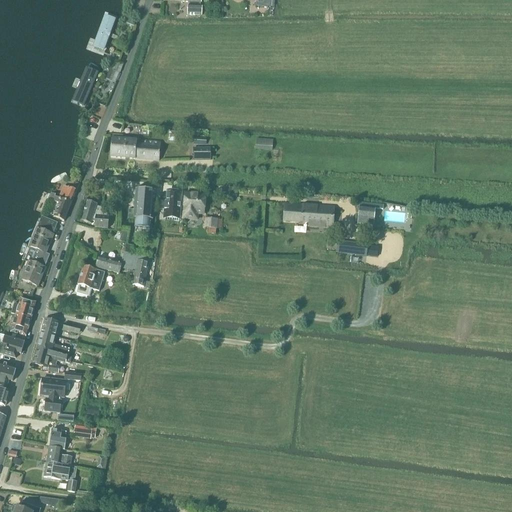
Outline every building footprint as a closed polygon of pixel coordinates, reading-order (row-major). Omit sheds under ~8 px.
[(182,0),(182,3),(190,3),(190,7),(188,6),(187,16),(202,16),(202,7),(199,7),(200,3),(200,0),(182,0)] [(104,57),(117,21),(107,17),(94,53),(104,57)] [(73,105),(83,109),(98,71),(88,68),(73,105)] [(110,157),(159,162),(161,143),(112,139),(110,157)] [(273,140),(256,139),(256,150),(272,151),(273,140)] [(210,161),(210,149),(191,149),(191,161),(210,161)] [(79,185),(74,183),(71,190),(63,187),(59,197),(71,203),(79,185)] [(155,192),(136,191),(134,211),(128,210),(128,219),(136,220),(135,228),(152,229),(155,192)] [(181,194),(168,193),(167,203),(165,203),(164,215),(179,216),(181,194)] [(55,196),(51,194),(48,201),(59,205),(53,218),(64,222),(71,205),(55,198),(55,196)] [(206,196),(185,194),(183,219),(197,221),(198,215),(204,215),(206,196)] [(90,225),(91,222),(95,223),(95,229),(108,230),(109,218),(107,218),(106,214),(105,212),(103,210),(101,209),(96,207),(97,205),(87,202),(81,221),(90,225)] [(373,226),(375,205),(359,204),(357,224),(373,226)] [(283,221),(309,223),(309,227),(332,229),(334,208),(284,205),(283,221)] [(206,216),(206,218),(205,234),(215,235),(217,217),(206,216)] [(56,224),(42,218),(39,223),(41,224),(39,230),(37,229),(29,248),(36,251),(31,263),(32,263),(36,251),(46,255),(53,236),(50,235),(52,228),(54,229),(56,224)] [(362,256),(363,244),(337,241),(336,253),(362,256)] [(134,247),(125,246),(123,252),(132,254),(134,247)] [(32,263),(31,263),(28,262),(20,280),(38,287),(45,269),(44,269),(50,256),(46,255),(36,251),(32,263)] [(99,258),(96,268),(119,275),(120,270),(134,273),(138,257),(123,254),(121,265),(99,258)] [(138,256),(133,279),(136,280),(145,282),(150,258),(138,256)] [(105,274),(84,267),(78,286),(78,287),(76,295),(87,298),(90,290),(99,292),(105,274)] [(133,280),(132,287),(143,289),(149,290),(150,284),(145,283),(145,282),(133,280)] [(36,301),(27,298),(24,308),(14,305),(10,315),(15,317),(15,316),(31,320),(36,301)] [(31,320),(15,316),(15,317),(12,327),(17,328),(15,335),(26,338),(28,331),(28,330),(31,320)] [(59,325),(44,320),(41,334),(55,338),(59,325)] [(77,327),(64,324),(63,331),(75,334),(77,327)] [(55,338),(41,334),(37,348),(63,355),(65,349),(53,346),(55,338)] [(25,341),(5,335),(0,353),(0,354),(15,359),(17,353),(21,354),(25,341)] [(63,355),(37,348),(32,364),(47,368),(50,359),(61,362),(63,355)] [(16,369),(0,364),(0,383),(7,386),(9,381),(13,382),(16,369)] [(40,396),(48,397),(60,398),(64,399),(66,382),(42,380),(42,384),(40,385),(40,390),(41,392),(40,396)] [(7,386),(0,383),(0,405),(5,407),(9,393),(6,392),(7,386)] [(60,402),(60,398),(48,397),(48,400),(46,400),(46,403),(44,404),(44,407),(45,409),(45,412),(60,414),(61,402),(60,402)] [(100,409),(87,407),(85,418),(98,421),(100,409)] [(100,431),(76,427),(74,438),(90,440),(91,436),(98,438),(100,431)] [(52,431),(49,448),(65,450),(66,433),(52,431)] [(65,450),(49,448),(46,463),(70,467),(72,458),(62,456),(63,451),(64,451),(65,450)] [(105,459),(98,458),(96,470),(103,471),(105,471),(107,460),(105,459)] [(70,467),(46,463),(44,478),(68,482),(70,467)] [(68,492),(75,494),(77,482),(69,481),(68,492)] [(64,508),(66,502),(53,501),(50,508),(57,510),(59,506),(64,508)] [(20,510),(17,509),(15,511),(39,511),(41,508),(23,502),(20,510)]
